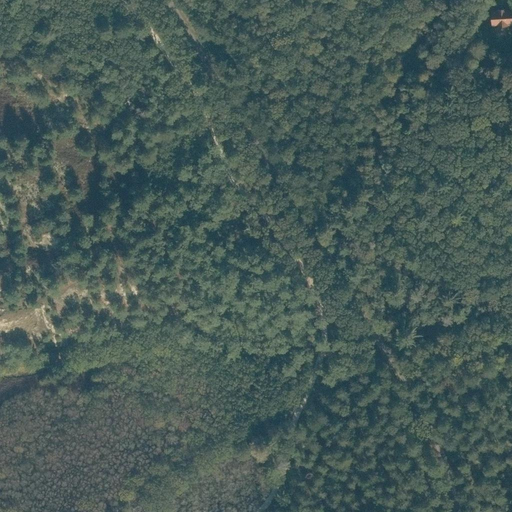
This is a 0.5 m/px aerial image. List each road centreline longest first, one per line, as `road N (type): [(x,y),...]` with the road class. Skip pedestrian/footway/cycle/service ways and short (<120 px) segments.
road 1 (unclassified): [(168,0),(428,424),(458,511)]
road 2 (track): [(447,0),(379,113)]
